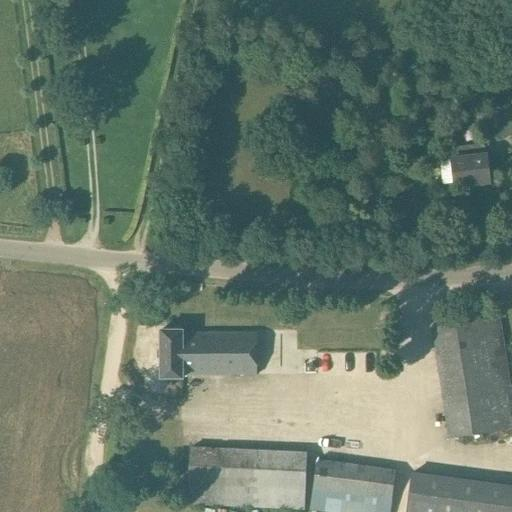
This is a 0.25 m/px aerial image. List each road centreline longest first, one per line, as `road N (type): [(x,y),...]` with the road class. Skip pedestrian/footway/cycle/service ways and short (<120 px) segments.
road 1 (unclassified): [(511,269),(344,277),(0,249)]
road 2 (unknown): [(125,261),(73,0)]
road 3 (track): [(95,511),(125,261)]
